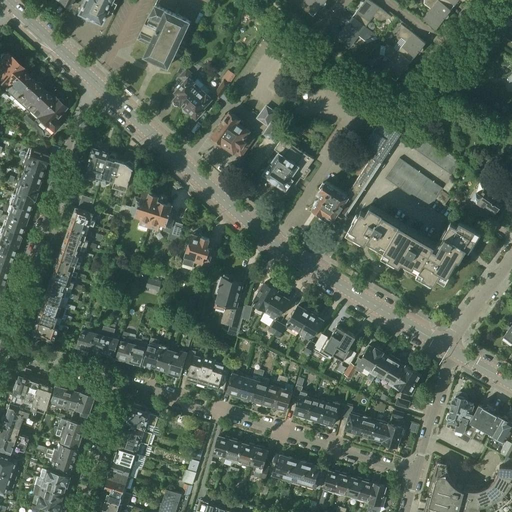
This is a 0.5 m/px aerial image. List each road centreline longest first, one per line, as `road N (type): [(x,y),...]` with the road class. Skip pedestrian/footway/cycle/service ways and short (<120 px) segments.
road 1 (secondary): [(452,351),(255,230),(91,80)]
road 2 (residential): [(415,474),(114,382)]
road 3 (residential): [(4,347),(46,211),(66,179),(91,80)]
road 4 (unknown): [(273,242),(352,132),(344,116),(305,88)]
road 5 (residential): [(74,511),(105,444),(102,422),(114,382)]
road 6 (residential): [(452,351),(415,474)]
